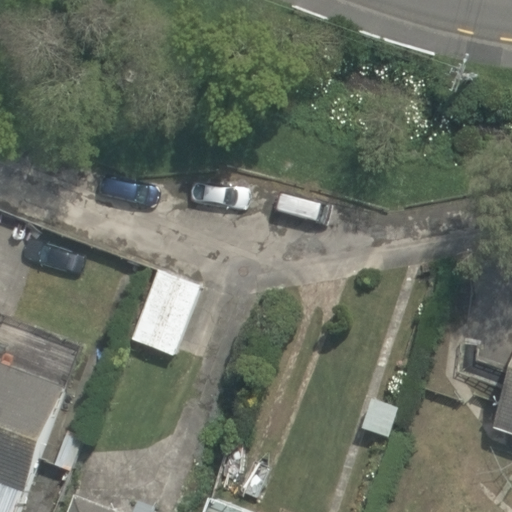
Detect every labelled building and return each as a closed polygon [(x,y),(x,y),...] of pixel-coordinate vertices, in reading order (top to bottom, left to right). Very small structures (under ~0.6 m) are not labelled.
[(121,259),(45,222),(27,258),(103,295),(121,259)] [(202,277),(156,260),(127,339),(173,356),(202,277)] [(0,511),(17,511),(81,361),(0,326),(0,511)] [(511,370),(494,424),(511,430),(511,370)] [(229,511),(203,502),(199,511),(138,511),(77,487),(66,511),(229,511)]
